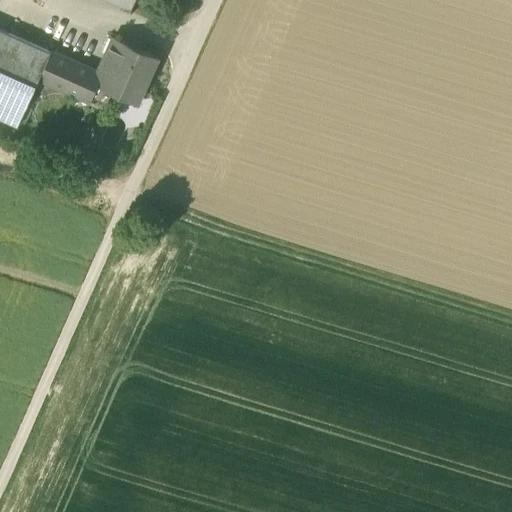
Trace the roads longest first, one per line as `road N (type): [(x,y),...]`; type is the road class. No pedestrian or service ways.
road 1 (track): [(0,486),(214,0)]
road 2 (track): [(123,204),(511,323)]
road 3 (track): [(189,54),(61,0)]
